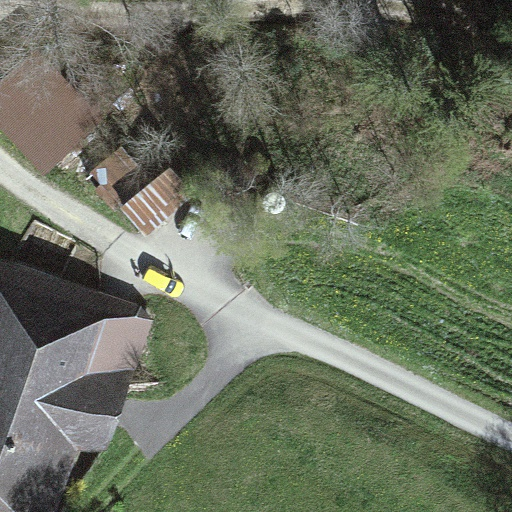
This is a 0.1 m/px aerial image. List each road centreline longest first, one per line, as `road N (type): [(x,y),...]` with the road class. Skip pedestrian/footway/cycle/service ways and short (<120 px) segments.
road 1 (track): [(511,32),(318,10),(28,14),(0,23)]
road 2 (track): [(0,167),(250,322)]
road 3 (track): [(250,322),(511,443)]
road 4 (track): [(250,322),(225,368),(187,403),(155,431),(136,424)]
